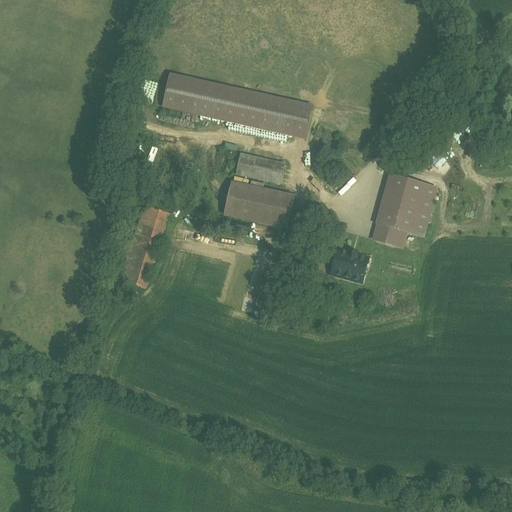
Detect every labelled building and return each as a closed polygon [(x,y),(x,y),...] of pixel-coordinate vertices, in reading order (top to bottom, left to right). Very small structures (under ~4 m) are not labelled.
[(166,107),(307,139),(314,107),(173,76),(166,107)] [(308,95),(311,85),(300,81),(297,91),(308,95)] [(295,101),(305,103),(306,94),(296,93),(295,101)] [(237,175),(282,185),(287,164),(242,153),(241,156),(230,153),(226,171),(237,173),(237,175)] [(374,240),(404,248),(408,233),(426,238),(440,189),(392,175),(374,240)] [(288,230),(296,196),(234,182),(226,216),(288,230)] [(125,282),(147,289),(172,215),(149,207),(125,282)] [(194,243),(194,249),(224,250),(224,238),(186,237),(186,243),(194,243)] [(333,276),(364,284),(371,259),(340,251),(333,276)] [(223,281),(184,271),(181,286),(217,295),(215,303),(217,304),(223,281)]
